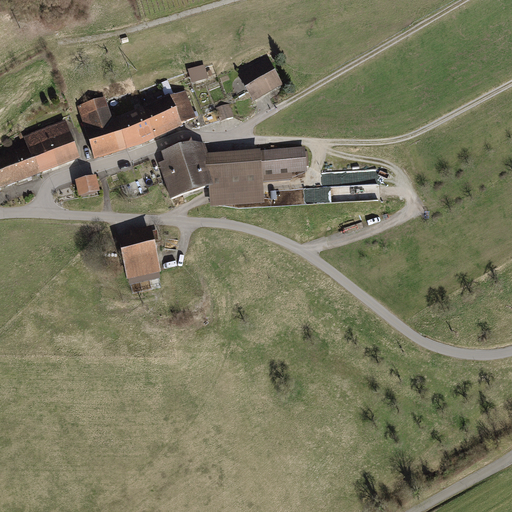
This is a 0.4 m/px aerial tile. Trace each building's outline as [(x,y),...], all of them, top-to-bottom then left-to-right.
[(265,61),(236,78),(252,105),(281,89),(265,61)] [(190,68),(193,82),(210,78),(207,63),(190,68)] [(164,102),(143,110),(154,142),(179,132),(177,128),(195,122),(186,95),(173,99),(167,83),(158,86),(164,102)] [(93,163),(126,151),(115,119),(109,121),(102,101),(75,110),(93,163)] [(126,151),(154,142),(143,110),(137,112),(134,103),(116,109),(119,118),(115,119),(126,151)] [(228,107),(215,111),(220,124),(232,121),(228,107)] [(65,124),(21,140),(25,151),(36,178),(79,162),(65,124)] [(189,147),(159,156),(162,165),(156,167),(166,204),(207,193),(204,157),(203,147),(189,147)] [(303,150),(204,157),(207,193),(208,212),(261,208),(260,195),(291,193),(290,176),(304,175),(304,169),(308,169),(307,154),(303,154),(303,150)] [(25,151),(0,160),(0,195),(37,182),(36,178),(25,151)] [(94,179),(72,185),(76,202),(98,196),(94,179)] [(355,193),(355,198),(383,198),(384,186),(366,186),(366,189),(361,189),(361,193),(355,193)] [(125,288),(158,281),(149,232),(127,236),(128,240),(116,242),(125,288)]
